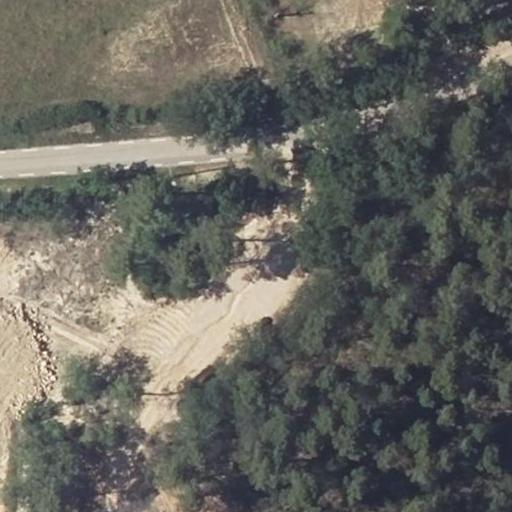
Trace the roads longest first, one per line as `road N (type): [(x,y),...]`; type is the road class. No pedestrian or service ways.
road 1 (tertiary): [(0,155),(194,141),(359,114),(511,65)]
road 2 (track): [(87,511),(106,476),(140,447),(340,195),(359,114)]
